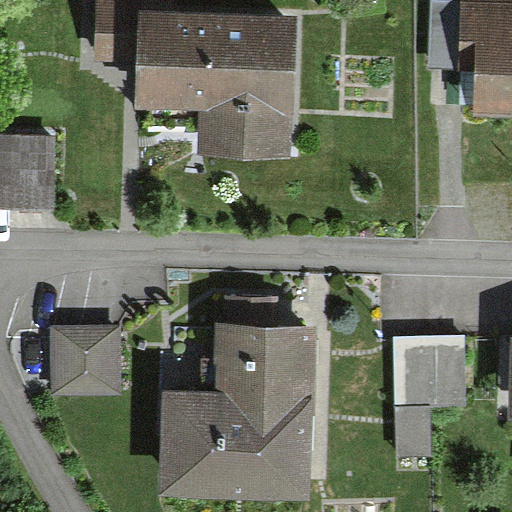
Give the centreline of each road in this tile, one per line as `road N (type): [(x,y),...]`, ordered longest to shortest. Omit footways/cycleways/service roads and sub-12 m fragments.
road 1 (residential): [(0,270),(128,249),(511,261)]
road 2 (residential): [(72,511),(0,381)]
